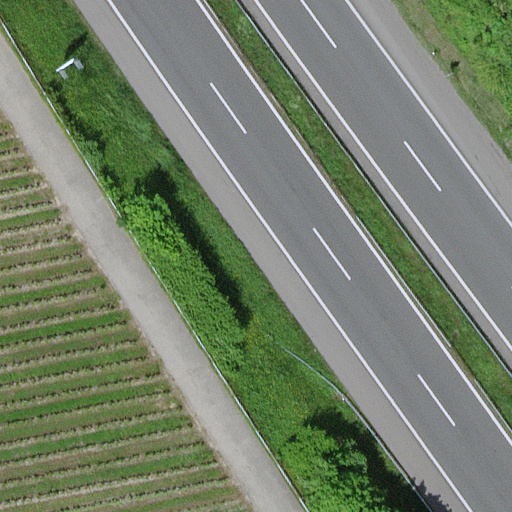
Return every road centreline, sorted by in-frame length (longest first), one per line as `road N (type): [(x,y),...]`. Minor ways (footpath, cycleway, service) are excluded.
road 1 (motorway): [(152,0),(511,508)]
road 2 (track): [(0,60),(279,511)]
road 3 (motorway): [(511,281),(302,0)]
